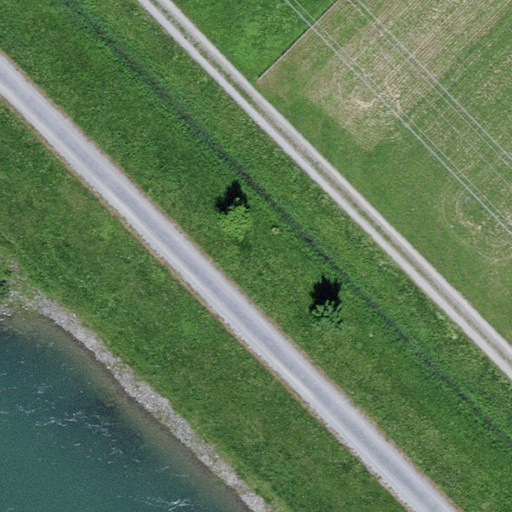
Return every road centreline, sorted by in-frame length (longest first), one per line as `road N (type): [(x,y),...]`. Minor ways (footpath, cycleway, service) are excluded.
road 1 (track): [(0,75),(435,511)]
road 2 (track): [(154,0),(511,359)]
